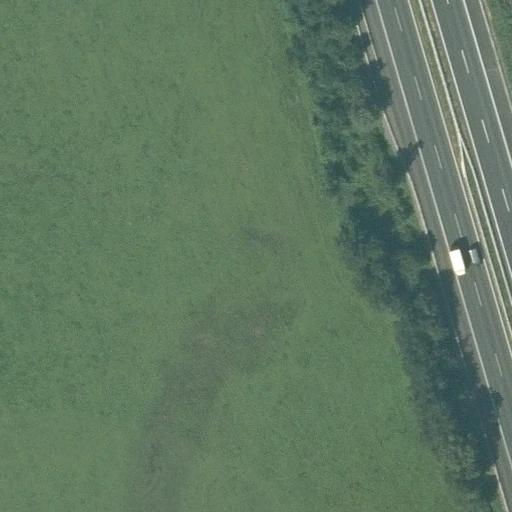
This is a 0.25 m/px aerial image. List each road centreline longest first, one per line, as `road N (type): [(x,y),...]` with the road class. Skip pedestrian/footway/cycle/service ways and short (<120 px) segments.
road 1 (motorway): [(389,0),(511,422)]
road 2 (motorway): [(511,221),(447,0)]
